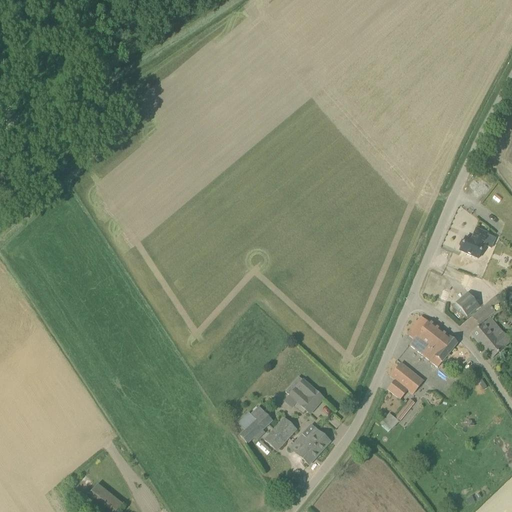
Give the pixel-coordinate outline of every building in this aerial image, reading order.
[(476,229),(471,240),(465,238),(464,241),(462,242),(460,246),(461,248),(460,252),(478,260),(484,246),(488,234),(476,229)] [(479,306),(467,293),(455,303),(467,316),(479,306)] [(501,302),(496,296),(472,317),(479,325),(494,312),(492,309),(501,302)] [(414,340),(409,345),(437,368),(442,362),(457,344),(440,330),(428,321),(427,323),(420,317),(407,335),(414,340)] [(491,359),(511,343),(504,333),(496,339),(483,324),(471,334),(491,359)] [(394,381),(388,389),(387,391),(400,401),(407,392),(411,396),(422,384),(401,364),(390,377),(394,381)] [(324,400),(303,380),(288,397),(310,416),(324,400)] [(382,422),(391,430),(398,423),(399,424),(414,404),(410,400),(394,419),(389,414),(382,422)] [(255,421),(248,414),(237,424),(244,431),(238,436),(247,446),(272,422),(263,413),(255,421)] [(279,449),(296,431),(283,419),(266,437),(279,449)] [(330,443),(311,426),(290,449),(309,466),(330,443)] [(83,511),(116,511),(122,505),(97,485),(78,508),(83,511)]
